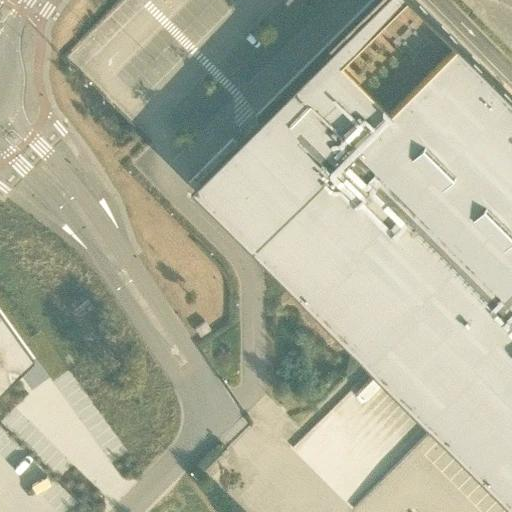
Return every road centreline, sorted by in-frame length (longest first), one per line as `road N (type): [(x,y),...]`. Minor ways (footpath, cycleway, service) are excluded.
road 1 (unclassified): [(193,379),(188,355),(129,259),(8,104)]
road 2 (unclassified): [(0,147),(70,221),(172,369),(193,379)]
road 3 (unclassified): [(193,379),(211,422),(129,511)]
